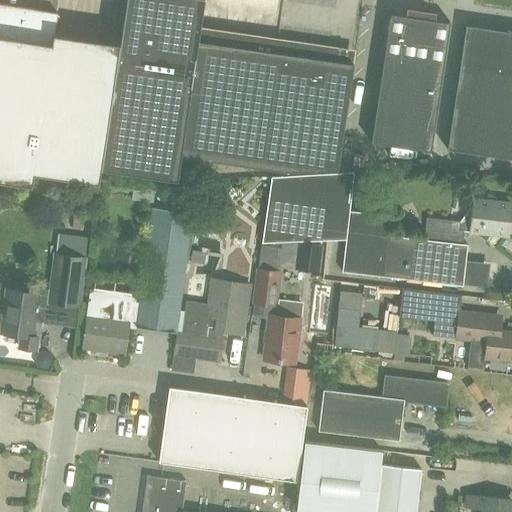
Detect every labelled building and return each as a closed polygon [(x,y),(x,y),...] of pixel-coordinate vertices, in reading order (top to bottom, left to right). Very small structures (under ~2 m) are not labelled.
[(0,180),(32,185),(33,173),(98,183),(100,168),(177,180),(180,156),(284,171),(338,168),(353,63),(275,51),(277,38),(199,27),(203,0),(125,0),(119,43),(54,33),(57,12),(0,3),(0,180)] [(434,19),(435,16),(433,15),(433,19),(407,15),(407,11),(406,11),(405,15),(390,13),(370,141),(430,151),(450,22),(434,19)] [(511,31),(465,24),(459,66),(511,73),(511,31)] [(511,73),(459,66),(453,106),(511,115),(511,73)] [(511,158),(511,115),(453,106),(446,149),(511,158)] [(461,243),(429,240),(388,235),(390,215),(350,210),(354,171),(271,176),(261,242),(345,238),(342,271),(382,276),(463,285),(467,244),(461,243)] [(431,219),(429,240),(461,243),(462,231),(509,236),(511,207),(511,202),(473,197),(472,209),(462,222),(431,219)] [(176,331),(184,271),(192,212),(152,206),(136,326),(176,331)] [(402,223),(401,232),(410,234),(411,224),(402,223)] [(300,243),(297,270),(318,272),(321,246),(300,243)] [(79,306),(85,257),(55,253),(49,302),(79,306)] [(253,302),(254,302),(264,303),(275,305),(275,303),(280,271),(258,268),(253,302)] [(185,311),(182,331),(198,333),(215,335),(217,328),(241,332),(247,286),(214,281),(209,314),(185,311)] [(348,281),(346,304),(371,306),(372,293),(396,295),(396,285),(348,281)] [(486,341),(484,358),(511,361),(511,330),(499,329),(500,315),(460,311),(461,295),(402,288),(398,316),(434,320),(432,335),(486,341)] [(32,337),(38,293),(7,289),(1,333),(21,336),(19,348),(36,350),(37,337),(32,337)] [(85,345),(122,351),(126,323),(134,324),(138,301),(92,294),(85,345)] [(280,304),(275,303),(275,305),(264,303),(254,302),(253,314),(268,316),(263,359),(294,363),(299,318),(278,316),(280,304)] [(384,326),(366,324),(368,309),(346,306),(344,323),(324,321),(322,341),(381,348),(384,326)] [(198,333),(182,331),(178,330),(172,370),(192,373),(198,333)] [(393,353),(404,354),(408,354),(410,335),(396,333),(393,353)] [(404,399),(444,404),(448,382),(386,374),(383,396),(323,388),(318,429),(399,439),(404,399)] [(169,386),(158,460),(296,480),(307,406),(169,386)] [(306,440),(297,511),(414,511),(420,468),(379,463),(381,450),(306,440)] [(147,475),(141,511),(186,511),(182,511),(186,481),(147,475)] [(511,497),(466,494),(465,506),(481,507),(480,511),(511,511),(511,508),(511,497)]
